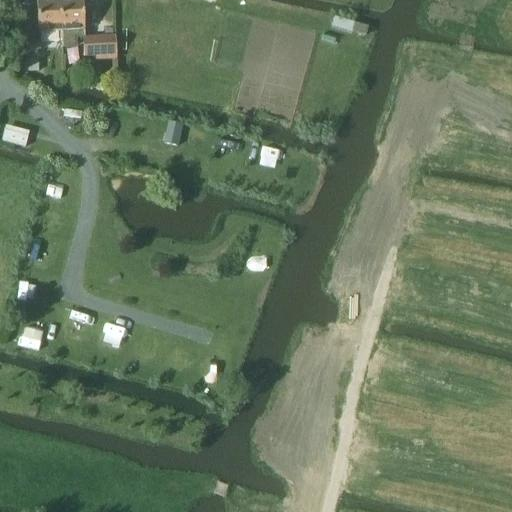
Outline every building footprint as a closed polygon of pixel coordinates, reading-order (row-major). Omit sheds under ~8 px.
[(36,34),(61,32),(59,0),(35,1),(36,34)] [(59,0),(61,32),(61,50),(74,49),(73,40),(82,40),(82,38),(83,38),(81,0),(59,0)] [(335,19),(332,28),(350,34),(353,24),(335,19)] [(114,37),(96,38),(83,38),(82,38),(82,40),(82,57),(115,55),(114,37)] [(38,52),(39,52),(39,42),(25,43),(25,52),(25,61),(17,61),(17,73),(38,72),(38,52)] [(119,56),(122,96),(139,95),(139,100),(175,98),(175,90),(180,90),(180,80),(163,81),(162,56),(151,57),(151,54),(119,56)] [(213,73),(209,98),(226,101),(230,76),(213,73)] [(167,124),(163,145),(176,148),(180,126),(167,124)] [(0,143),(24,149),(28,133),(4,127),(0,143)] [(37,213),(34,235),(57,238),(61,217),(37,213)] [(42,267),(44,254),(28,252),(27,266),(42,267)] [(39,348),(43,329),(26,326),(22,345),(39,348)] [(96,348),(116,353),(121,333),(101,328),(96,348)] [(134,343),(128,360),(145,365),(150,348),(134,343)]
